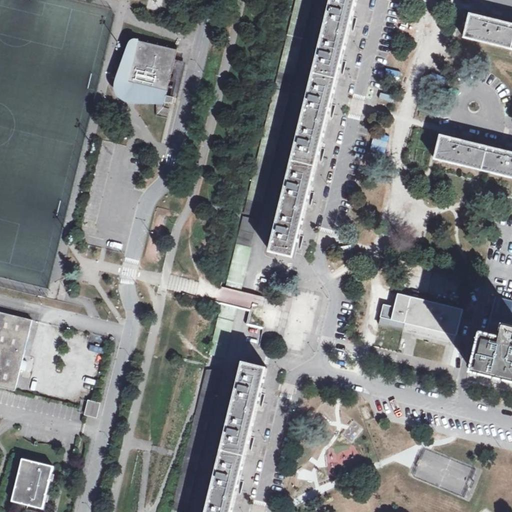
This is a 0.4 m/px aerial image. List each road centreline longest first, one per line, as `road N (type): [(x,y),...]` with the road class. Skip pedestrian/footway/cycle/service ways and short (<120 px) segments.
road 1 (residential): [(211,0),(167,178),(145,206),(127,272),(127,334),(85,511)]
road 2 (residential): [(307,368),(321,360),(337,297),(316,257),(384,0)]
road 3 (residential): [(511,420),(307,368)]
road 4 (residential): [(257,511),(290,377),(307,368)]
